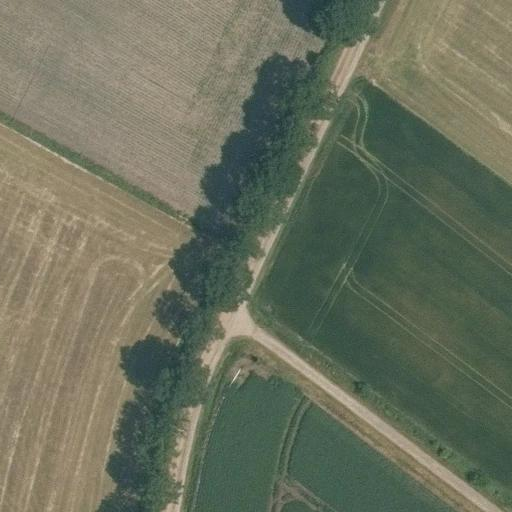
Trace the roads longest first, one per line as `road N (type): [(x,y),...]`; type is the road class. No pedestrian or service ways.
road 1 (track): [(163,511),(196,371),(369,0)]
road 2 (unclassified): [(495,511),(224,310)]
